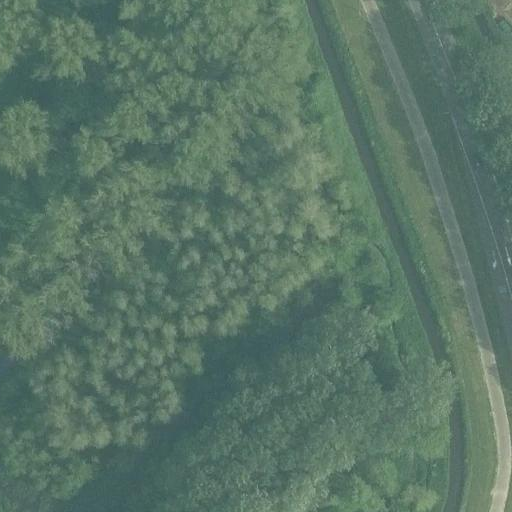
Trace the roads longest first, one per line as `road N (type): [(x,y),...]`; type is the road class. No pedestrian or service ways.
road 1 (secondary): [(483,151),(424,0)]
road 2 (secondary): [(483,151),(511,291)]
